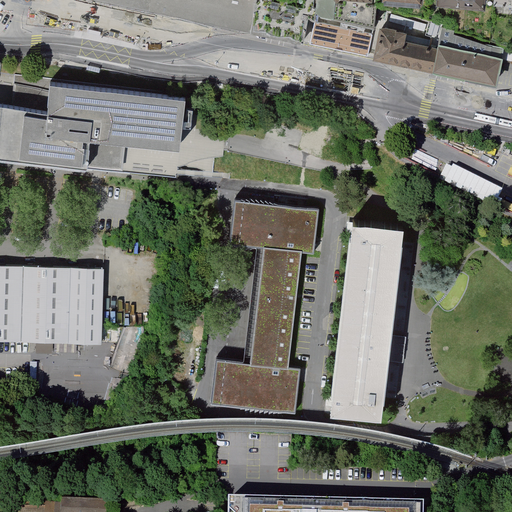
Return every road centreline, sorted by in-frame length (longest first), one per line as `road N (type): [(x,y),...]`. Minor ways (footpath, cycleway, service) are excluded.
road 1 (tertiary): [(0,32),(511,127)]
road 2 (tertiary): [(511,103),(30,0)]
